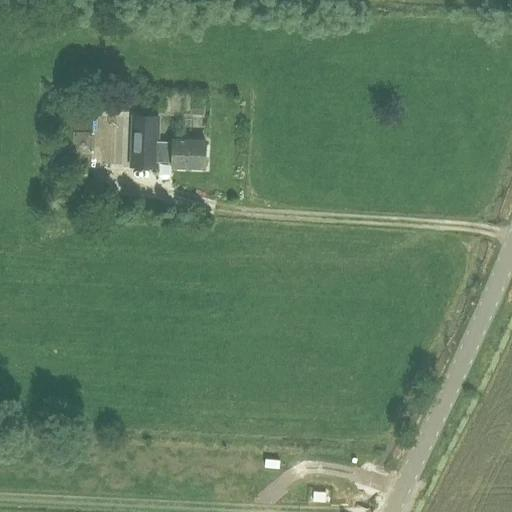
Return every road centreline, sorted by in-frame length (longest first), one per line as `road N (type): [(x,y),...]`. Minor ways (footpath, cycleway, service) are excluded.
road 1 (track): [(330,511),(0,496)]
road 2 (tertiary): [(386,511),(511,240)]
